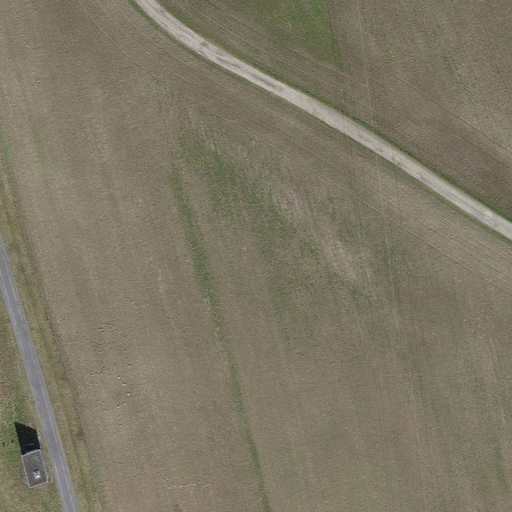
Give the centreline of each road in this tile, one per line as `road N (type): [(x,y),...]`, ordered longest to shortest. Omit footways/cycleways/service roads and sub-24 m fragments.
road 1 (track): [(511,228),(202,44),(143,0)]
road 2 (track): [(0,265),(58,511)]
